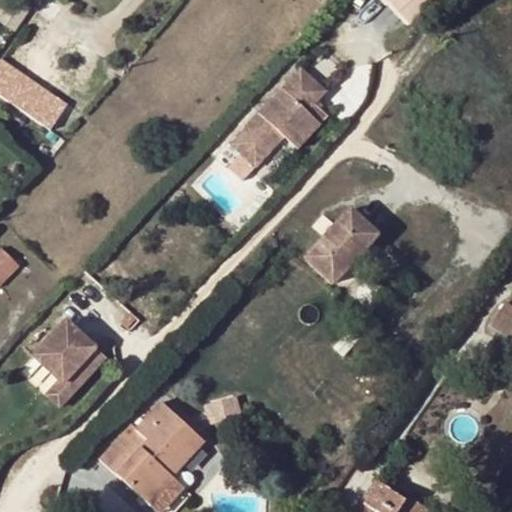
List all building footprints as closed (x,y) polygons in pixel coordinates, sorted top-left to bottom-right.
[(31,9),(18,0),(11,0),(0,17),(0,23),(15,33),(31,9)] [(409,0),(421,13),(429,5),(424,0),(409,0)] [(306,113),(322,96),(297,73),(230,145),(255,168),(283,137),(294,148),(317,123),(306,113)] [(62,114),(12,79),(2,95),(52,129),(62,114)] [(349,210),(348,210),(304,259),(305,261),(333,285),(377,237),(378,236),(377,235),(349,210)] [(0,248),(0,287),(19,268),(0,248)] [(511,339),(511,308),(504,303),(488,327),(511,341),(511,339)] [(105,358),(65,321),(33,357),(59,381),(72,394),(105,358)] [(361,337),(351,328),(333,347),(343,357),(361,337)] [(72,394),(59,381),(45,396),(59,408),(72,394)] [(150,507),(174,480),(171,477),(164,472),(171,464),(177,470),(202,442),(160,403),(134,430),(130,425),(99,460),(150,507)] [(421,455),(403,442),(398,449),(416,462),(421,455)] [(164,472),(171,477),(177,470),(171,464),(164,472)] [(159,511),(183,488),(174,480),(150,507),(155,511),(159,511)] [(411,507),(403,501),(378,483),(357,511),(417,511),(422,506),(415,501),(411,507)] [(407,495),(403,501),(411,507),(415,501),(407,495)]
